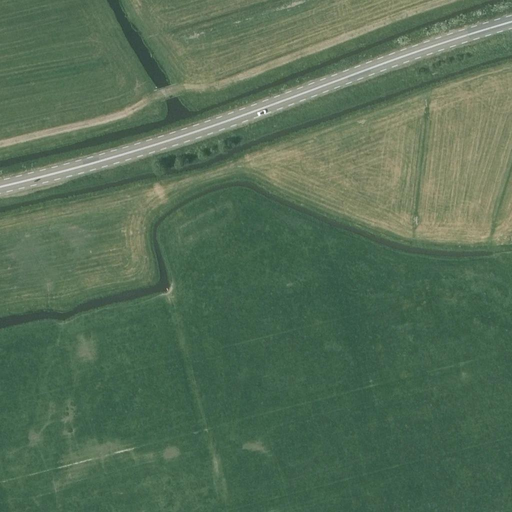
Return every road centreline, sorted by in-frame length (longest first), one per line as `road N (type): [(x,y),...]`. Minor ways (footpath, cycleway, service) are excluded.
road 1 (secondary): [(0,184),(183,139),(511,27)]
road 2 (track): [(458,0),(211,89),(165,95),(134,114),(0,146)]
